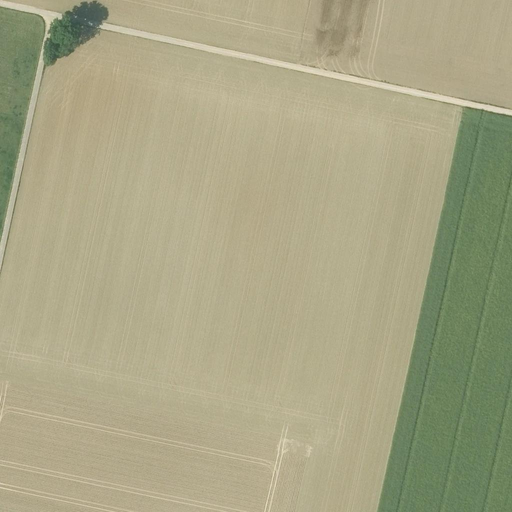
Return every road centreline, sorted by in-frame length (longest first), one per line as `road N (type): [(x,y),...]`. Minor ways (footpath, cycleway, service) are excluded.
road 1 (track): [(511,114),(0,5)]
road 2 (track): [(0,254),(51,16)]
